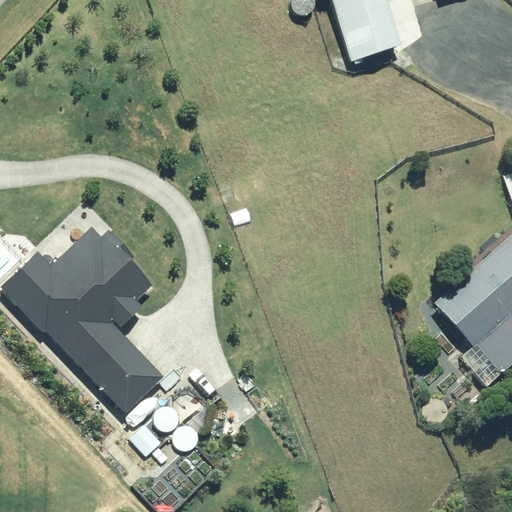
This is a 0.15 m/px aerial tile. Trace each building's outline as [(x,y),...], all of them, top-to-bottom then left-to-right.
[(395,42),(381,0),(326,0),(346,59),(395,42)] [(105,229),(99,234),(90,226),(49,266),(34,251),(0,284),(0,289),(122,413),(160,376),(114,329),(137,306),(131,301),(148,284),(123,259),(128,253),(105,229)] [(480,248),(484,252),(430,303),(469,344),(456,357),(486,388),(511,362),(511,236),(506,230),(496,240),(492,237),(480,248)] [(511,391),(511,371),(501,383),(511,393),(511,391)] [(158,446),(141,427),(126,439),(144,459),(158,446)]
